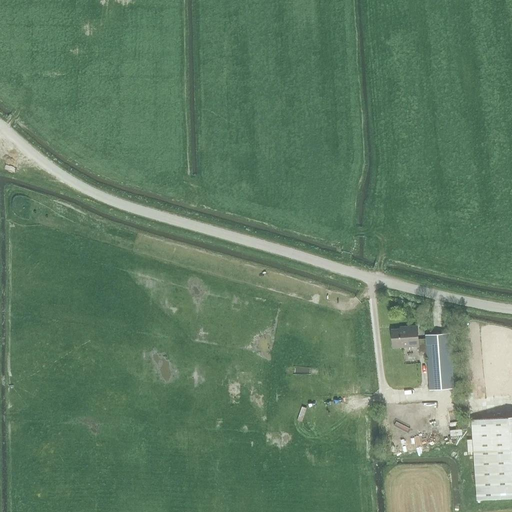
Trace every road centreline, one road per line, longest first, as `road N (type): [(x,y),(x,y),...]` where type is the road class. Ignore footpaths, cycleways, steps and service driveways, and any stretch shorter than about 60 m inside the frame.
road 1 (unclassified): [(511,309),(340,270),(92,194),(0,127)]
road 2 (unknown): [(373,278),(388,386),(420,394),(426,365)]
